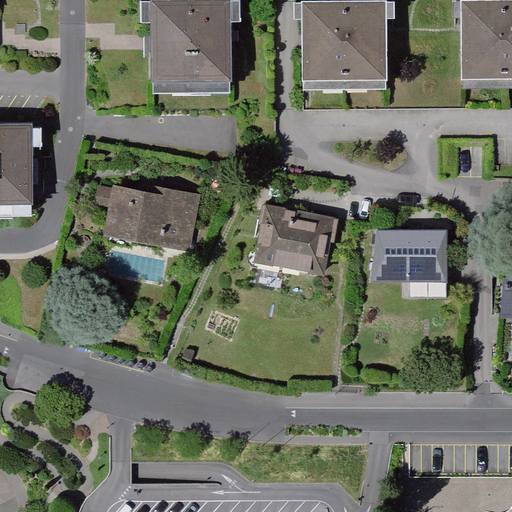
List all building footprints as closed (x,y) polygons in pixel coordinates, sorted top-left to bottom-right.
[(511,2),(463,3),(464,79),(511,78),(511,2)] [(385,4),(304,4),(304,79),(385,79),(385,4)] [(147,6),(147,31),(160,31),(160,100),(231,100),(231,36),(247,36),(247,6),(147,6)] [(37,136),(0,135),(0,219),(37,220),(37,136)] [(109,245),(191,258),(201,198),(151,189),(150,198),(100,190),(95,217),(113,220),(109,245)] [(344,221),(267,210),(258,270),(335,281),(344,221)] [(377,291),(451,291),(450,235),(376,235),(377,291)]
